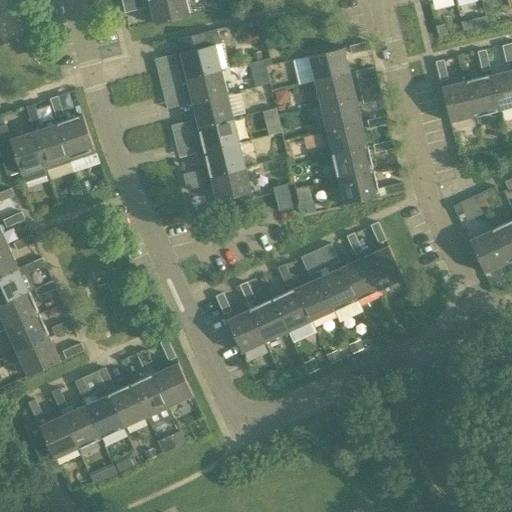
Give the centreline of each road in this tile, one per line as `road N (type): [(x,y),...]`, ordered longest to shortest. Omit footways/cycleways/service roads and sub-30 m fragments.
road 1 (residential): [(248,420),(232,405),(104,130),(73,0)]
road 2 (residential): [(480,318),(432,206),(380,0)]
road 3 (residential): [(248,420),(271,419),(480,318)]
